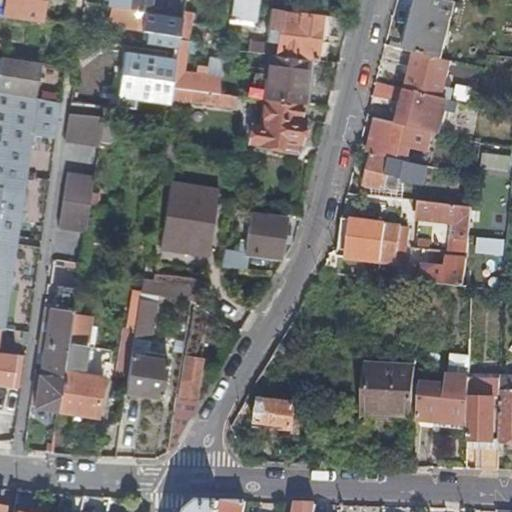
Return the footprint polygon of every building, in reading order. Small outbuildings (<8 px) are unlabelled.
[(0,14),(41,20),(44,0),(6,0),(5,8),(0,7),(0,14)] [(108,0),(108,4),(112,5),(151,11),(152,0),(108,0)] [(234,0),(232,17),(254,20),(257,0),(234,0)] [(415,51),(442,58),(456,1),(451,0),(417,0),(405,49),(415,51)] [(183,16),(177,15),(151,11),(112,5),(109,24),(150,30),(148,42),(179,47),(183,16)] [(321,34),(331,35),(333,16),(271,7),(268,28),(280,30),(278,53),(311,57),(318,58),(321,34)] [(197,73),(184,71),(188,51),(190,40),(193,18),(189,17),(190,9),(185,8),(184,11),(183,16),(179,47),(177,60),(173,86),(194,89),(220,93),(223,76),(225,61),(208,60),(207,70),(207,74),(197,73)] [(229,37),(240,38),(242,24),(231,22),(229,37)] [(328,59),(331,35),(321,34),(318,58),(328,59)] [(272,43),(240,38),(229,37),(227,48),(270,53),(271,52),(272,43)] [(415,51),(407,89),(443,97),(451,60),(442,58),(415,51)] [(305,103),(311,57),(278,53),(271,52),(270,53),(264,98),(265,98),(304,103),(305,103)] [(118,107),(135,108),(137,97),(170,102),(173,86),(177,60),(126,53),(118,107)] [(0,90),(33,97),(39,63),(17,60),(0,57),(0,90)] [(402,107),(393,105),(390,121),(433,131),(440,132),(448,98),(443,97),(407,89),(378,82),(375,96),(403,103),(402,107)] [(235,105),(236,95),(220,93),(194,89),(192,101),(235,105)] [(0,384),(14,386),(15,385),(22,386),(26,354),(0,350),(0,328),(3,329),(31,135),(56,138),(61,102),(56,101),(41,98),(33,97),(0,90),(0,384)] [(41,98),(56,101),(57,93),(43,90),(41,98)] [(301,117),(304,103),(265,98),(260,126),(253,125),(250,142),(294,150),(295,141),(300,142),(301,139),(304,137),(306,125),(303,122),(303,118),(301,117)] [(103,115),(68,112),(64,139),(99,145),(103,115)] [(376,118),(368,151),(373,152),(405,160),(407,160),(411,147),(428,151),(433,131),(390,121),(376,118)] [(511,172),(511,155),(483,151),(480,168),(511,172)] [(401,177),(403,169),(405,160),(373,152),(366,186),(385,190),(389,174),(401,177)] [(405,160),(403,169),(427,174),(429,165),(407,160),(405,160)] [(86,231),(94,176),(66,172),(58,226),(86,231)] [(170,183),(161,247),(209,255),(219,190),(170,183)] [(468,253),(468,247),(469,238),(472,207),(421,200),(419,218),(459,223),(458,237),(450,237),(449,251),(468,253)] [(489,209),(472,207),(469,238),(485,240),(489,209)] [(247,251),(225,247),(222,268),(249,269),(249,253),(283,257),(288,218),(252,213),(247,251)] [(410,227),(342,218),(341,235),(339,247),(338,256),(406,265),(410,227)] [(464,286),(468,256),(447,254),(446,268),(427,266),(426,272),(422,271),(421,281),(464,286)] [(172,297),(174,285),(143,280),(141,293),(158,295),(172,297)] [(174,283),(174,285),(172,297),(190,300),(198,300),(200,287),(174,283)] [(58,285),(55,306),(74,310),(78,288),(58,285)] [(135,336),(151,338),(157,299),(141,297),(135,336)] [(70,341),(74,310),(55,306),(46,305),(39,349),(44,351),(41,374),(35,373),(31,404),(36,405),(36,406),(59,409),(70,341)] [(132,353),(135,330),(125,329),(118,373),(129,375),(132,353)] [(83,344),(70,341),(59,409),(98,415),(104,376),(83,372),(87,345),(83,345),(83,344)] [(470,423),(471,380),(472,353),(451,352),(451,357),(448,357),(448,383),(422,382),(421,418),(470,423)] [(169,359),(132,353),(129,375),(127,391),(164,397),(169,359)] [(180,396),(177,396),(169,450),(171,449),(179,436),(201,400),(197,399),(203,358),(187,356),(180,396)] [(413,417),(416,366),(365,364),(361,414),(413,417)] [(501,440),(511,439),(511,377),(501,377),(501,381),(501,440)] [(470,439),(486,439),(501,440),(501,381),(471,380),(470,423),(470,439)] [(309,426),(313,387),(295,386),(294,403),(259,399),(255,423),(292,427),(291,434),(298,434),(299,425),(309,426)] [(103,439),(119,441),(123,415),(107,413),(103,439)] [(501,440),(486,439),(485,468),(500,469),(501,440)] [(245,511),(248,500),(226,500),(202,499),(190,510),(189,511),(245,511)] [(317,511),(319,503),(309,502),(297,502),(295,511),(317,511)]
